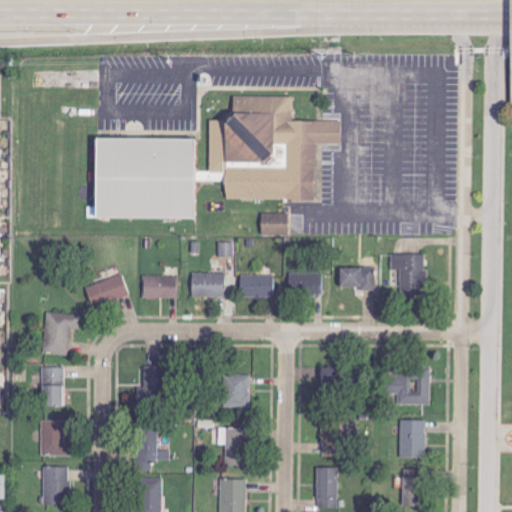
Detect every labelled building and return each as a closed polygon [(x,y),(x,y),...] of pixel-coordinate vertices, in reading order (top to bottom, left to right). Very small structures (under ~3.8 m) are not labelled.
[(93,215),(94,136),(194,137),(193,170),(207,170),(208,118),(225,119),(231,112),(231,95),(289,95),(290,118),(338,118),(337,141),(312,142),(312,196),(224,196),(223,180),(193,180),(192,216),(93,215)] [(289,235),(290,214),(262,213),(261,234),(289,235)] [(219,258),(235,258),(235,242),(220,242),(219,258)] [(383,287),(402,287),(402,294),(427,295),(427,255),(384,254),(383,287)] [(336,268),(337,288),(361,287),(361,290),(376,290),(376,267),(336,268)] [(226,297),(227,273),(193,273),(193,297),(226,297)] [(298,294),(324,293),(323,273),(298,274),(298,294)] [(87,288),(95,309),(131,294),(122,274),(87,288)] [(275,275),(243,275),(242,298),(274,298),(275,275)] [(180,298),(180,276),(144,276),(144,299),(180,298)] [(81,314),(46,313),(45,354),(71,355),(72,330),(81,330),(81,314)] [(64,407),(65,367),(44,367),(43,406),(64,407)] [(146,388),(133,387),(132,405),(160,406),(162,367),(147,367),(146,388)] [(432,370),(392,369),(392,394),(399,394),(399,404),(431,405),(432,370)] [(253,376),(226,375),(226,408),(252,408),(253,376)] [(43,456),(67,456),(67,420),(42,421),(43,456)] [(322,457),(340,457),(341,420),(328,420),(328,429),(323,429),(322,457)] [(428,420),(402,420),(401,458),(427,458),(428,420)] [(171,461),(171,451),(158,451),(158,428),(138,428),(137,471),(152,471),(152,460),(171,461)] [(227,445),(227,472),(246,473),(247,429),(221,428),(220,445),(227,445)] [(69,505),(70,467),(45,467),(45,505),(69,505)] [(339,468),(318,468),(318,509),(339,508),(339,468)] [(404,469),(403,507),(422,507),(423,470),(404,469)] [(163,511),(164,478),(140,478),(139,511),(163,511)] [(247,511),(248,480),(223,479),(221,511),(247,511)]
